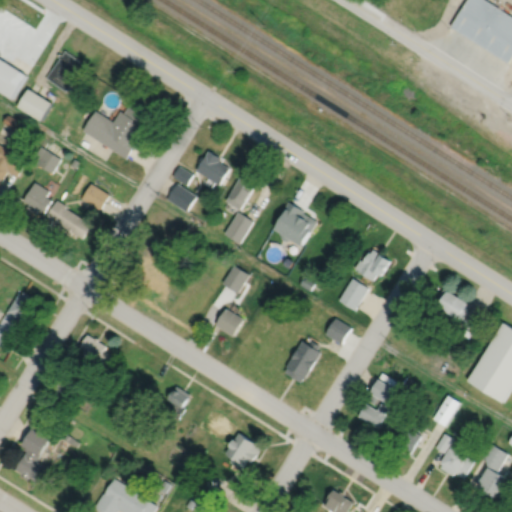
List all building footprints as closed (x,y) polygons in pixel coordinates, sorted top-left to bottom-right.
[(450,27),(466,0),(486,0),(511,16),(511,57),(508,64),(450,27)] [(0,7),(0,33),(14,42),(19,33),(11,28),(18,18),(0,7)] [(0,52),(0,91),(13,99),(28,75),(0,58),(0,54),(1,53),(0,52)] [(47,78),(64,91),(72,80),(75,83),(86,68),(65,53),(47,78)] [(29,89),(18,107),(40,121),(51,103),(29,89)] [(95,111),(82,131),(126,159),(146,128),(143,126),(152,112),(133,100),(124,114),(120,111),(113,123),(95,111)] [(8,115),(3,123),(16,130),(21,122),(8,115)] [(52,116),(47,124),(52,127),(57,119),(52,116)] [(0,145),(0,186),(8,172),(17,177),(27,162),(0,145)] [(40,147),(31,161),(52,174),(61,159),(40,147)] [(196,171),(219,186),(230,169),(219,162),(221,159),(208,152),(204,159),(201,157),(198,163),(201,164),(196,171)] [(74,159),(70,165),(75,169),(79,162),(74,159)] [(179,166),(173,177),(186,185),(193,174),(179,166)] [(241,177),(225,202),(240,211),(256,186),(254,185),(257,181),(245,174),(242,178),(241,177)] [(35,182),(24,201),(29,204),(28,207),(36,212),(38,208),(44,212),(51,201),(45,197),(49,191),(35,182)] [(91,184),(81,199),(100,211),(109,196),(91,184)] [(177,184),(167,199),(186,212),(196,197),(177,184)] [(56,201),(48,214),(68,227),(66,230),(71,234),(73,230),(84,237),(91,225),(65,209),(66,207),(56,201)] [(289,202),(279,218),(282,220),(275,231),(302,248),(318,223),(303,213),(304,212),(289,202)] [(163,212),(156,222),(169,230),(175,219),(163,212)] [(238,212),(224,235),(240,245),(254,222),(238,212)] [(356,267),(374,278),(378,272),(382,274),(392,258),(381,251),(381,252),(378,250),(377,252),(374,250),(372,254),(368,252),(364,259),(362,257),(356,267)] [(147,253),(138,268),(147,274),(145,277),(151,281),(153,277),(157,279),(168,260),(157,254),(155,258),(147,253)] [(239,268),(232,278),(239,282),(245,272),(239,268)] [(300,283),(310,290),(315,281),(305,275),(300,283)] [(353,276),(339,298),(355,308),(369,286),(353,276)] [(444,287),(435,301),(462,318),(468,308),(466,307),(470,300),(449,288),(448,289),(444,287)] [(23,290),(21,293),(19,291),(8,310),(12,312),(6,323),(13,327),(20,317),(24,320),(35,302),(33,300),(35,297),(23,290)] [(301,295),(295,305),(303,310),(309,300),(301,295)] [(226,306),(215,323),(234,334),(244,317),(226,306)] [(462,324),(475,331),(485,315),(472,307),(462,324)] [(8,310),(0,322),(0,334),(5,326),(11,330),(13,327),(6,323),(12,312),(8,310)] [(336,316),(326,332),(342,342),(352,326),(336,316)] [(511,324),(505,320),(468,380),(503,401),(511,386),(511,324)] [(5,326),(0,334),(0,344),(10,351),(20,335),(11,330),(5,326)] [(465,328),(461,334),(468,338),(472,332),(465,328)] [(89,332),(78,349),(100,363),(103,359),(108,363),(113,354),(104,348),(107,344),(100,339),(101,338),(97,335),(96,337),(89,332)] [(303,338),(286,365),(288,366),(285,371),(301,381),(304,376),(305,377),(322,350),(318,348),(320,344),(313,339),(310,343),(303,338)] [(380,377),(372,390),(373,391),(368,399),(375,403),(379,395),(384,398),(392,403),(400,389),(380,377)] [(58,381),(52,390),(64,398),(70,388),(58,381)] [(178,384),(170,397),(183,405),(191,392),(178,384)] [(93,387),(89,394),(94,397),(98,390),(93,387)] [(71,389),(67,396),(72,399),(76,392),(71,389)] [(448,393),(433,417),(445,425),(460,401),(448,393)] [(384,398),(377,408),(366,402),(358,414),(368,420),(366,424),(370,426),(372,423),(378,426),(386,414),(385,413),(389,406),(390,406),(392,403),(384,398)] [(406,419),(395,437),(402,441),(399,446),(410,452),(422,434),(412,428),(414,424),(406,419)] [(136,421),(125,438),(133,443),(140,432),(136,430),(140,424),(136,421)] [(34,426),(24,443),(27,444),(41,453),(42,454),(52,437),(34,426)] [(238,431),(225,451),(232,456),(229,460),(241,467),(247,458),(252,461),(261,445),(238,431)] [(445,432),(436,446),(445,451),(453,437),(445,432)] [(64,438),(76,446),(80,441),(67,433),(64,438)] [(498,470),(509,453),(493,443),(485,454),(489,467),(490,466),(498,470)] [(27,444),(25,448),(27,450),(16,467),(22,471),(21,473),(28,478),(29,475),(36,480),(46,464),(37,459),(41,453),(27,444)] [(452,445),(441,461),(443,463),(441,466),(454,474),(456,471),(464,476),(475,460),(468,456),(469,455),(463,452),(465,449),(459,446),(457,448),(452,445)] [(490,466),(489,467),(477,487),(493,497),(495,494),(500,497),(511,480),(507,478),(508,476),(498,470),(490,466)] [(208,473),(200,486),(212,494),(220,481),(208,473)] [(115,477),(105,493),(104,492),(95,505),(106,511),(118,511),(120,509),(126,511),(154,511),(159,505),(142,494),(145,490),(137,485),(134,489),(115,477)] [(165,478),(159,487),(166,492),(171,483),(165,478)] [(334,488),(324,503),(336,511),(346,511),(354,501),(334,488)] [(191,497),(186,505),(191,508),(196,500),(191,497)] [(197,501),(193,508),(199,511),(203,505),(197,501)]
